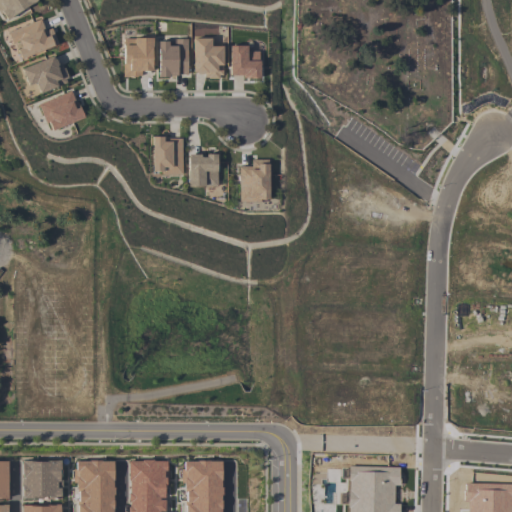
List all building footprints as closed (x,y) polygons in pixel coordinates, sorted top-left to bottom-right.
[(0,0),(31,0),(9,15),(3,19),(0,13),(0,0)] [(38,18),(43,30),(50,27),(56,43),(51,45),(50,45),(18,58),(14,49),(18,47),(15,40),(11,42),(6,31),(38,18)] [(150,68),(151,68),(151,70),(141,70),(141,74),(137,74),(137,76),(123,76),(123,44),(124,44),(124,38),(133,38),(133,37),(151,37),(151,46),(150,46),(150,68)] [(192,37),(209,37),(209,45),(221,45),(221,62),(222,62),(222,74),(218,74),(218,77),(208,77),(208,76),(204,76),(204,72),(202,72),(202,73),(196,73),(196,71),(192,71),(192,37)] [(157,40),(167,40),(167,45),(175,45),(175,38),(187,38),(187,49),(186,49),(186,73),(175,73),(175,74),(167,74),(167,76),(157,76),(157,40)] [(229,45),(245,45),(245,51),(258,51),(258,77),(242,77),(242,74),(229,74),(229,45)] [(51,55),(52,59),(54,58),(57,65),(61,64),(63,67),(64,67),(68,76),(64,78),(66,81),(55,86),(55,85),(38,92),(33,81),(26,84),(19,68),(51,55)] [(69,90),(74,101),(75,101),(81,116),(80,116),(80,117),(48,130),(45,122),(44,122),(36,103),(69,90)] [(180,173),(160,173),(160,171),(149,171),(149,136),(167,136),(167,138),(180,138),(180,173)] [(186,156),(187,156),(187,153),(198,153),(198,156),(204,156),(204,153),(207,153),(208,152),(213,152),(213,153),(215,153),(215,156),(214,156),(214,169),(216,169),(216,185),(197,185),(197,186),(186,186),(186,156)] [(237,166),(250,166),(250,159),(266,159),(266,199),(257,199),(257,201),(237,201),(237,166)] [(20,460),(38,460),(38,461),(42,461),(42,460),(59,459),(59,474),(60,474),(61,482),(55,482),(56,487),(59,487),(59,498),(47,498),(47,495),(41,495),(41,498),(21,498),(20,460)] [(74,511),(74,459),(111,459),(110,511),(74,511)] [(127,511),(128,459),(165,460),(164,511),(127,511)] [(182,511),(182,460),(219,461),(218,511),(182,511)]
